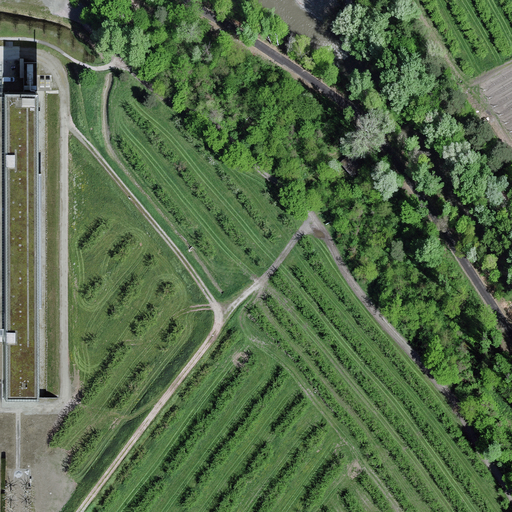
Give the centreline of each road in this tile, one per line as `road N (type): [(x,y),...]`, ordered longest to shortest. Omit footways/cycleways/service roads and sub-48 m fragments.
road 1 (track): [(60,0),(156,90),(296,189),(353,284),(435,379),(511,494)]
road 2 (track): [(177,0),(284,64),(371,132),(511,350)]
road 3 (track): [(64,115),(176,250),(217,318),(212,336),(80,511)]
road 4 (track): [(356,0),(511,220)]
road 5 (track): [(312,216),(274,268),(217,318)]
